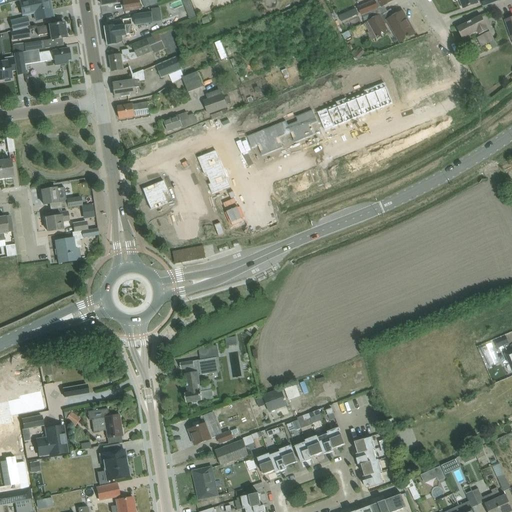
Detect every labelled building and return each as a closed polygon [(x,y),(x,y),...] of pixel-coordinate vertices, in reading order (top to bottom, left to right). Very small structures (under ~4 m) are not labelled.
[(50,2),(49,0),(30,0),(29,0),(19,4),(23,17),(34,14),(36,21),(41,19),(50,17),(47,3),(50,2)] [(122,0),(125,12),(141,9),(139,0),(122,0)] [(376,0),(375,1),(359,7),(364,20),(373,17),(371,12),(378,9),(377,9),(381,7),(381,8),(394,0),(376,0)] [(478,3),(476,0),(459,0),(463,8),(478,3)] [(356,8),(338,16),(341,22),(358,14),(356,8)] [(403,12),(387,20),(399,42),(407,38),(410,37),(409,36),(413,34),(406,22),(408,21),(403,12)] [(153,23),(151,13),(133,15),(135,25),(153,23)] [(207,16),(201,19),(204,24),(209,22),(207,16)] [(379,16),(365,24),(369,31),(367,33),(371,40),(388,31),(379,16)] [(457,28),(462,38),(477,31),(479,35),(488,30),(486,26),(481,16),(457,28)] [(27,17),(10,21),(12,30),(29,26),(27,17)] [(64,23),(54,24),(49,25),(49,26),(37,28),(38,36),(50,34),(51,40),(67,38),(64,23)] [(134,31),(135,29),(134,27),(133,26),(132,26),(132,24),(113,27),(113,26),(105,27),(108,45),(117,44),(122,41),(121,36),(130,35),(129,33),(132,32),(134,31)] [(482,35),(486,44),(494,40),(489,32),(482,35)] [(129,53),(129,49),(122,50),(122,55),(110,57),(112,71),(123,70),(122,62),(130,60),(130,59),(134,59),(152,51),(153,54),(165,49),(159,34),(132,45),(135,52),(129,53)] [(427,60),(424,51),(421,52),(419,47),(416,39),(403,44),(378,54),(381,62),(394,57),(396,61),(405,57),(409,67),(427,60)] [(44,41),(24,44),(25,52),(45,49),(44,41)] [(40,62),(54,60),(55,66),(68,64),(67,61),(70,60),(68,48),(38,53),(40,62)] [(354,51),(351,53),(357,60),(361,56),(357,52),(355,50),(354,51)] [(26,74),(24,64),(23,53),(14,54),(17,75),(26,74)] [(176,57),(156,66),(161,78),(181,69),(176,57)] [(14,71),(13,61),(12,58),(4,59),(5,61),(0,62),(0,80),(11,79),(10,71),(14,71)] [(393,62),(383,66),(388,79),(398,75),(393,62)] [(417,68),(403,74),(409,88),(416,86),(418,91),(439,83),(434,71),(420,77),(417,68)] [(132,75),(133,81),(114,84),(116,98),(135,95),(134,88),(140,87),(139,81),(144,80),(142,71),(132,75)] [(182,77),(188,92),(203,86),(197,72),(182,77)] [(214,95),(228,91),(227,86),(213,90),(214,95)] [(385,87),(374,91),(380,108),(391,104),(385,87)] [(374,91),(365,94),(371,111),(380,108),(374,91)] [(223,93),(203,101),(208,114),(228,107),(223,93)] [(365,94),(355,98),(361,115),(371,111),(365,94)] [(355,98),(346,101),(352,118),(361,115),(355,98)] [(346,101),(336,105),(342,122),(352,118),(346,101)] [(127,105),(117,107),(119,119),(129,117),(135,117),(134,111),(148,109),(148,108),(147,102),(127,105)] [(336,105),(326,108),(332,125),(342,122),(336,105)] [(326,108),(316,112),(322,129),(332,125),(326,108)] [(178,115),(164,120),(168,132),(182,127),(182,128),(183,128),(184,129),(186,128),(186,127),(197,123),(197,122),(198,122),(196,116),(195,116),(194,114),(188,116),(187,112),(178,115)] [(307,119),(297,123),(304,141),(314,137),(310,127),(317,125),(313,112),(305,115),(307,119)] [(286,122),(279,124),(284,137),(290,134),(294,145),(304,141),(297,123),(287,127),(286,122)] [(274,131),(264,135),(271,153),(281,149),(277,139),(284,137),(279,124),(273,126),(274,131)] [(13,135),(15,149),(22,148),(20,134),(13,135)] [(253,134),(247,136),(251,148),(257,146),(261,156),(271,153),(264,135),(255,138),(253,134)] [(15,151),(13,137),(6,138),(8,152),(15,151)] [(218,152),(202,158),(205,168),(222,161),(218,152)] [(10,159),(0,161),(0,176),(0,179),(13,177),(10,159)] [(222,161),(205,168),(209,176),(225,170),(222,161)] [(225,170),(209,176),(212,185),(229,179),(225,170)] [(229,179),(212,185),(216,195),(232,189),(229,179)] [(160,185),(142,192),(146,203),(164,196),(160,185)] [(57,189),(41,191),(43,205),(58,202),(66,201),(65,194),(64,187),(57,189)] [(164,196),(146,203),(150,213),(168,206),(164,196)] [(81,197),(67,200),(68,207),(82,205),(81,197)] [(94,216),(92,205),(82,207),(84,218),(94,216)] [(63,229),(62,222),(69,221),(67,212),(52,214),(53,217),(45,219),(47,232),(63,229)] [(72,224),(74,232),(87,230),(86,222),(72,224)] [(98,235),(97,229),(81,231),(82,238),(98,235)] [(75,249),(73,238),(55,241),(58,263),(80,260),(78,248),(75,249)] [(15,245),(6,246),(7,257),(16,256),(15,245)] [(195,246),(172,251),(175,263),(198,258),(195,246)] [(237,345),(236,336),(225,338),(226,347),(237,345)] [(505,336),(494,341),(497,348),(508,343),(505,336)] [(198,376),(212,373),(219,372),(217,358),(219,358),(217,346),(198,349),(200,360),(193,361),(180,363),(181,369),(185,369),(186,374),(185,375),(188,393),(185,394),(186,403),(213,398),(211,385),(199,386),(198,376)] [(284,388),(289,400),(300,396),(295,383),(284,388)] [(64,398),(88,394),(87,384),(62,389),(64,398)] [(263,395),(266,403),(269,412),(287,405),(283,396),(281,389),(263,395)] [(9,401),(0,402),(0,426),(14,424),(13,417),(25,414),(22,400),(10,403),(9,401)] [(122,435),(121,427),(121,423),(119,415),(109,417),(108,409),(87,412),(89,421),(92,420),(94,432),(106,430),(107,438),(112,437),(112,438),(114,438),(114,437),(122,435)] [(314,412),(308,414),(310,419),(313,417),(321,415),(319,410),(314,412)] [(71,412),(65,419),(71,423),(77,416),(71,412)] [(41,416),(22,420),(24,429),(43,426),(41,416)] [(194,445),(212,439),(206,423),(199,426),(199,425),(197,426),(197,427),(188,430),(194,445)] [(52,428),(52,426),(46,427),(47,437),(36,439),(38,457),(67,452),(62,427),(52,428)] [(328,434),(334,449),(345,445),(339,428),(327,432),(328,434)] [(230,431),(217,436),(220,444),(233,439),(230,431)] [(323,453),(323,455),(335,450),(334,449),(328,434),(318,438),(317,438),(323,453)] [(306,442),(312,457),(323,453),(317,438),(318,438),(317,436),(305,440),(306,442)] [(372,437),(355,442),(358,453),(358,454),(373,449),(374,450),(375,449),(372,437)] [(249,455),(247,449),(243,440),(215,451),(221,466),(249,455)] [(312,457),(306,442),(295,446),(301,463),(313,459),(312,457)] [(280,452),(286,467),(287,466),(297,462),(291,445),(279,450),(280,452)] [(377,460),(374,450),(373,449),(358,454),(358,453),(356,454),(360,466),(361,465),(377,461),(377,460)] [(127,466),(126,460),(124,450),(100,455),(101,463),(103,463),(107,480),(129,476),(129,475),(131,474),(130,467),(127,466)] [(280,452),(270,455),(270,456),(275,471),(275,473),(287,468),(287,466),(286,467),(280,452)] [(270,455),(269,454),(257,458),(264,475),(275,471),(270,456),(270,455)] [(2,487),(0,487),(0,492),(29,488),(24,462),(16,463),(14,457),(5,458),(6,460),(10,485),(2,487)] [(457,459),(451,461),(454,468),(460,465),(457,459)] [(380,472),(382,472),(379,460),(377,460),(377,461),(361,465),(365,476),(380,472)] [(29,463),(31,473),(41,472),(39,462),(29,463)] [(440,466),(433,469),(437,478),(438,481),(445,478),(440,466)] [(199,500),(218,495),(214,477),(211,467),(193,472),(199,500)] [(397,473),(395,467),(390,469),(392,475),(390,475),(392,483),(399,481),(397,473)] [(365,476),(363,477),(366,489),(384,483),(380,472),(365,476)] [(504,475),(498,478),(504,491),(510,488),(504,475)] [(116,483),(107,486),(97,488),(99,500),(119,496),(116,483)] [(497,487),(491,490),(492,493),(493,493),(501,511),(509,511),(511,511),(511,509),(506,495),(501,497),(497,487)] [(0,492),(0,505),(15,503),(32,500),(30,488),(29,488),(0,492)] [(484,502),(488,511),(501,511),(493,493),(492,493),(482,497),(478,489),(472,492),(478,505),(484,502)] [(459,506),(461,511),(473,511),(473,510),(472,507),(478,505),(472,492),(466,494),(469,501),(459,506)] [(261,505),(259,493),(241,497),(244,509),(246,509),(245,508),(261,505)] [(386,500),(391,511),(394,511),(406,508),(401,494),(386,500)] [(135,511),(133,498),(116,500),(117,506),(111,507),(111,511),(135,511)] [(43,499),(36,501),(38,509),(45,508),(43,499)] [(34,511),(32,500),(15,503),(16,511),(34,511)] [(372,505),(374,511),(391,511),(386,500),(372,505)]
